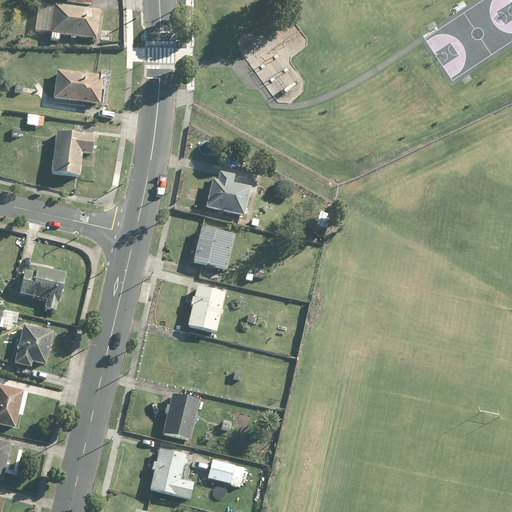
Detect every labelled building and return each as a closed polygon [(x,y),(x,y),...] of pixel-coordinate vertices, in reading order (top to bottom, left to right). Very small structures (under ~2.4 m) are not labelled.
[(96,41),(98,12),(69,10),(69,8),(38,6),(36,36),(52,37),(51,42),(59,43),(59,37),(71,38),(70,41),(76,41),(76,39),(96,41)] [(54,74),(53,102),(101,104),(102,76),(54,74)] [(39,115),(26,115),(25,127),(38,128),(39,115)] [(20,139),(21,119),(12,118),(11,139),(20,139)] [(80,175),(82,153),(94,154),(95,134),(83,133),(56,131),(53,173),(80,175)] [(250,193),(262,195),(263,188),(259,187),(261,178),(234,173),(233,175),(218,172),(217,182),(213,181),(207,210),(246,217),(250,193)] [(324,205),(315,205),(315,217),(324,217),(324,205)] [(237,231),(198,224),(191,260),(229,268),(237,231)] [(256,267),(254,279),(265,281),(267,269),(256,267)] [(35,276),(24,274),(20,296),(47,301),(45,312),(58,314),(65,275),(36,270),(35,276)] [(226,295),(196,289),(188,327),(218,334),(226,295)] [(23,300),(14,299),(13,311),(23,311),(23,300)] [(31,369),(32,364),(46,367),(54,333),(20,326),(12,359),(11,364),(31,369)] [(211,346),(183,341),(175,385),(203,390),(211,346)] [(244,373),(234,371),(232,382),(243,384),(244,373)] [(0,429),(17,432),(25,391),(0,386),(0,429)] [(200,403),(169,396),(161,429),(192,436),(200,403)] [(247,416),(224,411),(224,415),(216,413),(215,419),(222,420),(219,435),(242,440),(247,416)] [(12,442),(0,439),(0,481),(5,483),(12,442)] [(191,481),(179,479),(184,455),(159,450),(151,490),(187,498),(191,481)] [(230,487),(235,468),(211,461),(206,480),(230,487)]
